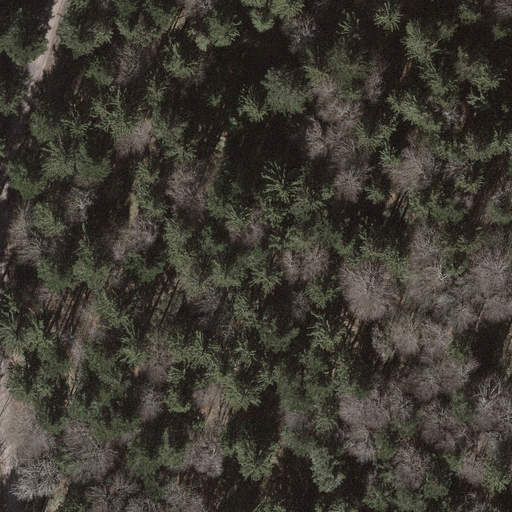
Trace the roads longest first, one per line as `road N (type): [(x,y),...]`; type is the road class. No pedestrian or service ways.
road 1 (track): [(0,221),(5,162),(56,0)]
road 2 (track): [(15,511),(0,383)]
